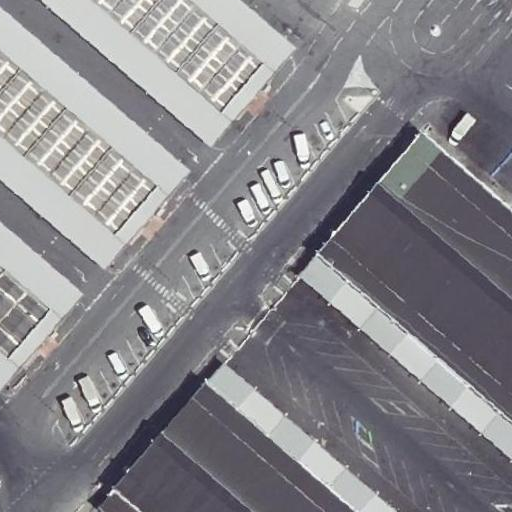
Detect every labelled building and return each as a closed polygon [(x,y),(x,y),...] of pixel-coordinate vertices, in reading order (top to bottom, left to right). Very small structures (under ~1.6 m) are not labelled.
[(229,0),(32,0),(210,151),(293,54),(229,0)] [(0,184),(104,274),(187,178),(0,17),(0,184)] [(511,220),(422,143),(303,281),(511,461),(511,220)] [(0,394),(81,302),(0,232),(0,394)] [(346,511),(201,385),(108,492),(130,511),(346,511)]
